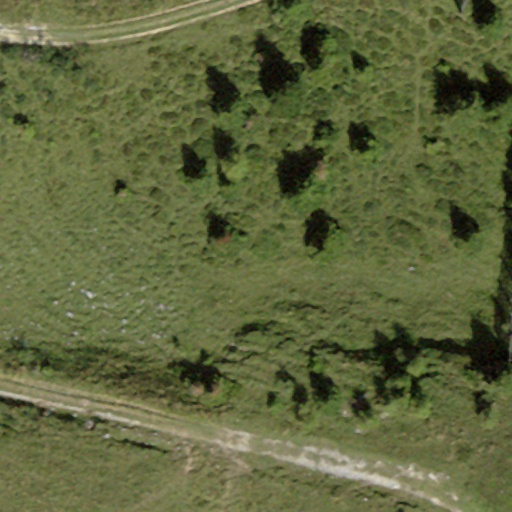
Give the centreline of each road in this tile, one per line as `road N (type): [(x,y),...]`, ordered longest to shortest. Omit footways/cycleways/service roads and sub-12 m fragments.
road 1 (track): [(0,387),(88,415),(432,493),(467,511)]
road 2 (track): [(226,0),(89,55),(0,38)]
